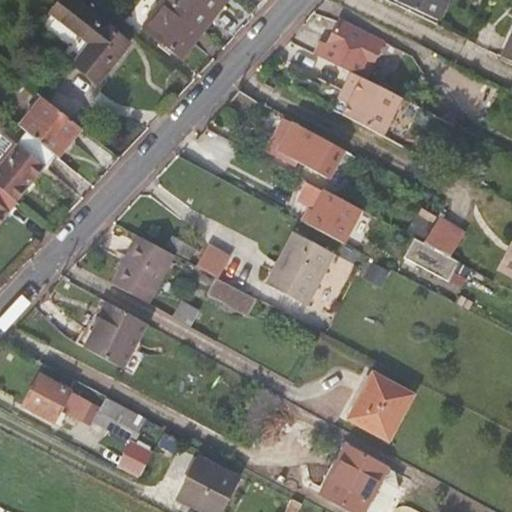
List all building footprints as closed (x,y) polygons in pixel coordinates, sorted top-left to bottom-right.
[(74,62),(99,81),(127,42),(70,0),(57,0),(48,13),(88,42),(74,62)] [(182,53),(201,30),(180,14),(162,0),(143,23),(182,53)] [(180,14),(201,30),(224,0),(161,0),(162,0),(180,14)] [(438,9),(420,0),(397,0),(397,1),(433,18),(438,9)] [(420,0),(438,9),(442,0),(420,0)] [(369,80),(375,68),(388,42),(343,20),(330,46),(324,43),(319,55),(360,75),(369,80)] [(511,44),(507,43),(501,55),(511,60),(511,44)] [(351,117),(392,140),(412,102),(369,80),(360,75),(351,92),(361,98),(357,106),(351,117)] [(236,90),(224,102),(275,129),(265,150),(290,164),(297,152),(308,157),(302,168),(326,181),(334,165),(342,151),(282,118),(284,116),(236,90)] [(346,101),(357,106),(361,98),(351,92),(346,101)] [(34,113),(71,144),(84,129),(45,99),(34,113)] [(59,158),(71,144),(34,113),(22,128),(29,134),(59,158)] [(49,169),(59,158),(29,134),(0,167),(0,187),(16,200),(44,166),(49,169)] [(342,151),(334,165),(346,172),(354,157),(342,151)] [(296,200),(307,204),(300,220),(349,242),(365,205),(305,179),(296,200)] [(9,215),(18,202),(16,200),(0,187),(0,215),(4,211),(9,215)] [(204,207),(244,229),(254,211),(215,189),(204,207)] [(414,237),(418,239),(425,243),(439,216),(440,215),(430,209),(414,237)] [(425,243),(451,257),(466,231),(439,216),(425,243)] [(270,284),(309,305),(337,253),(298,232),(270,284)] [(112,284),(148,303),(175,253),(139,234),(112,284)] [(400,273),(444,297),(462,263),(451,257),(425,243),(418,239),(400,273)] [(196,264),(217,275),(225,261),(216,257),(218,254),(206,247),(196,264)] [(511,252),(510,251),(501,269),(511,275),(511,252)] [(218,275),(209,292),(250,314),(259,297),(218,275)] [(139,349),(152,326),(104,300),(89,329),(96,333),(87,348),(137,375),(149,354),(139,349)] [(172,316),(191,326),(198,311),(180,301),(172,316)] [(78,342),(87,348),(96,333),(89,329),(87,328),(78,342)] [(353,420),(391,440),(415,397),(377,376),(353,420)] [(22,407),(53,424),(64,405),(69,408),(64,415),(82,425),(93,406),(39,377),(22,407)] [(140,431),(147,418),(107,397),(100,409),(140,431)] [(155,447),(130,438),(119,466),(144,476),(155,447)] [(351,449),(326,496),(356,511),(384,511),(392,499),(390,494),(381,488),(391,470),(351,449)] [(179,501),(200,511),(225,511),(240,482),(199,462),(179,501)]
